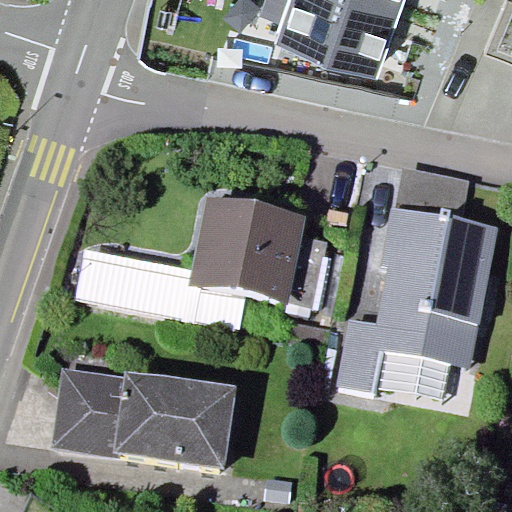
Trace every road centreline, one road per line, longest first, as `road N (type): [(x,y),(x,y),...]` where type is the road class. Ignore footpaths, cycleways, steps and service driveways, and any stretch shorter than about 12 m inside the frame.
road 1 (residential): [(81,63),(511,158)]
road 2 (residential): [(81,63),(0,295)]
